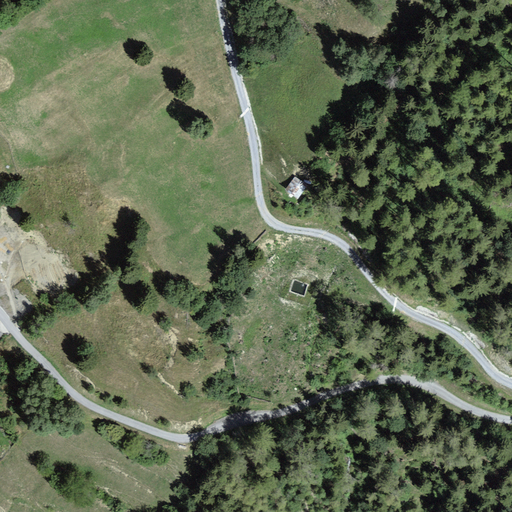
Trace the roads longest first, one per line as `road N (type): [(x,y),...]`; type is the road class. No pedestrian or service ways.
road 1 (residential): [(0,319),(74,395),(175,439),(388,379),(421,385),(471,411),(511,415)]
road 2 (unclassified): [(511,382),(373,285),(350,250),(319,233),(272,224),(258,209),(254,152),(218,0)]
